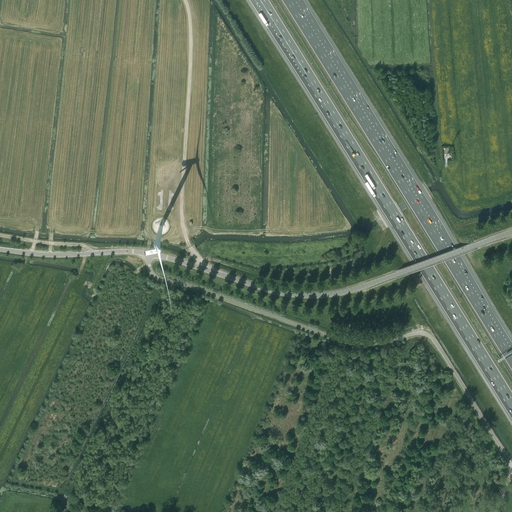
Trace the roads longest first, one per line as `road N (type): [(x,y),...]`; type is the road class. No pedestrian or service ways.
road 1 (unclassified): [(496,511),(510,463),(429,335),(344,341),(158,278),(148,253)]
road 2 (motorway): [(259,0),(511,406)]
road 3 (motorway): [(511,357),(290,0)]
road 4 (tertiary): [(398,274),(335,294),(287,294),(148,253)]
road 5 (track): [(186,0),(181,212),(190,246)]
road 6 (tertiary): [(148,253),(0,249)]
road 7 (tertiary): [(398,274),(511,231)]
